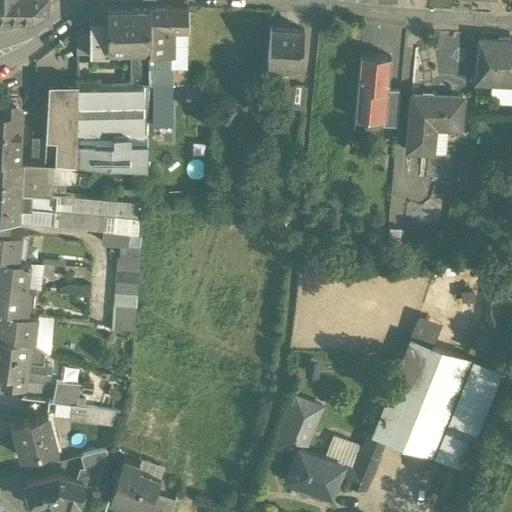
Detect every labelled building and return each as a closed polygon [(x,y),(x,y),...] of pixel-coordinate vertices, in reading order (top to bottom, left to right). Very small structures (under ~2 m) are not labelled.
[(0,0),(0,19),(32,20),(47,11),(47,0),(0,0)] [(188,6),(149,5),(149,7),(149,48),(149,62),(172,63),(172,24),(187,25),(188,6)] [(149,7),(107,8),(107,19),(107,49),(131,49),(149,48),(149,7)] [(107,19),(89,19),(89,28),(89,54),(107,53),(107,49),(107,19)] [(303,25),(271,22),(267,59),(289,61),(288,67),(299,68),(303,25)] [(89,54),(89,28),(78,28),(77,53),(89,54)] [(511,42),(480,39),(475,83),(511,86),(511,42)] [(149,48),(131,49),(131,66),(131,82),(148,82),(148,62),(149,62),(149,48)] [(391,55),(360,52),(354,114),(383,117),(384,117),(387,88),(391,55)] [(149,62),(148,62),(148,82),(171,83),(172,63),(149,62)] [(76,163),(77,82),(48,83),(44,160),(51,161),(76,163)] [(77,82),(76,163),(145,168),(148,82),(131,82),(77,82)] [(400,89),(387,88),(384,117),(383,117),(383,123),(397,124),(400,89)] [(463,97),(412,92),(407,147),(428,149),(430,124),(460,127),(463,97)] [(6,100),(0,104),(0,157),(18,159),(21,107),(14,100),(6,100)] [(0,157),(0,187),(31,190),(49,192),(51,161),(44,160),(18,159),(0,157)] [(73,188),(74,163),(56,162),(56,187),(73,188)] [(31,190),(0,187),(0,216),(17,219),(19,198),(31,199),(31,190)] [(95,197),(63,194),(62,206),(58,205),(56,219),(92,222),(94,205),(95,197)] [(140,199),(126,198),(126,207),(121,207),(119,224),(119,230),(129,231),(141,233),(140,199)] [(121,207),(94,205),(92,222),(119,224),(121,207)] [(119,230),(103,228),(101,241),(120,243),(127,244),(129,231),(119,230)] [(27,233),(0,229),(0,256),(24,260),(27,233)] [(127,244),(120,243),(119,256),(117,256),(116,268),(138,270),(140,246),(127,244)] [(24,260),(0,256),(0,282),(27,287),(30,261),(24,260)] [(138,270),(116,268),(115,280),(137,282),(138,270)] [(137,282),(115,280),(114,292),(136,293),(137,282)] [(27,287),(0,282),(0,309),(27,313),(31,287),(27,287)] [(136,293),(114,292),(113,304),(135,305),(136,293)] [(135,305),(113,304),(112,328),(134,330),(135,305)] [(27,313),(0,309),(0,335),(29,340),(34,340),(37,314),(27,313)] [(435,342),(441,319),(419,313),(413,335),(435,342)] [(29,340),(0,335),(0,371),(3,372),(2,383),(24,385),(25,375),(29,340)] [(499,371),(410,336),(373,429),(462,464),(499,371)] [(42,348),(29,340),(25,375),(42,377),(44,364),(40,363),(42,348)] [(85,364),(59,355),(56,381),(52,402),(72,404),(76,404),(85,364)] [(322,401),(294,390),(274,439),(295,448),(299,440),(305,443),(322,401)] [(76,404),(72,404),(70,418),(116,424),(121,410),(76,404)] [(47,413),(11,422),(15,436),(16,436),(21,457),(56,448),(47,413)] [(363,443),(333,430),(324,451),(330,454),(330,455),(354,465),(363,443)] [(305,443),(299,440),(295,448),(285,471),(300,477),(297,483),(329,497),(339,474),(348,478),(348,480),(365,488),(384,442),(367,435),(363,443),(354,465),(330,455),(330,454),(324,451),(305,443)] [(108,447),(80,454),(83,466),(79,467),(76,479),(84,481),(83,483),(96,486),(108,447)] [(139,462),(122,457),(108,499),(146,511),(147,511),(149,508),(153,509),(156,498),(153,497),(155,491),(160,476),(137,468),(139,462)] [(57,474),(26,482),(31,504),(39,502),(42,511),(45,511),(74,511),(83,483),(84,481),(76,479),(57,474)] [(170,511),(175,498),(155,491),(153,497),(156,498),(153,509),(155,510),(153,511),(170,511)]
